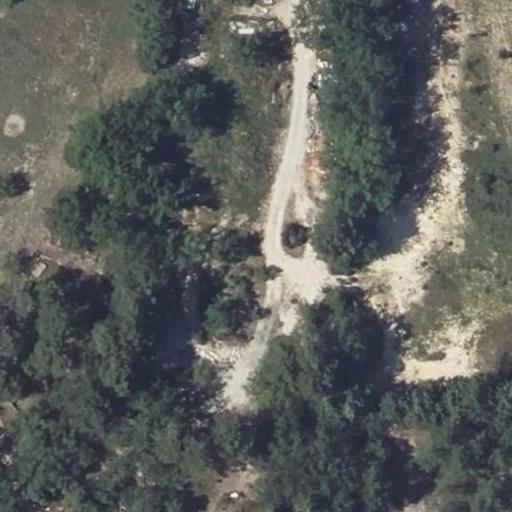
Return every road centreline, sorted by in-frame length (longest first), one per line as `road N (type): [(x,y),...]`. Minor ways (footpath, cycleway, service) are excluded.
road 1 (track): [(304,0),(298,116),(277,236),(258,437),(258,511)]
road 2 (track): [(433,0),(430,208),(407,248),(374,272),(275,279)]
road 3 (track): [(291,0),(225,17),(210,41),(212,81),(223,98),(244,101),(299,92)]
